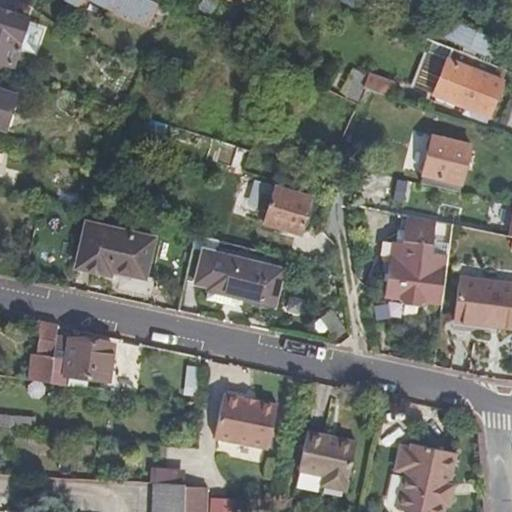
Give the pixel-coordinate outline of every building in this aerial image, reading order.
[(69,0),(82,6),(84,0),(91,0),(147,27),(159,3),(152,0),(69,0)] [(0,62),(13,67),(28,21),(0,11),(0,62)] [(493,54),(499,39),(454,18),(447,33),(493,54)] [(418,86),(433,92),(453,46),(438,39),(418,86)] [(505,68),(453,46),(433,92),(464,105),(482,112),(486,114),(505,68)] [(369,88),(372,89),(387,94),(391,81),(372,74),(367,87),(369,88)] [(0,120),(3,110),(10,112),(16,95),(0,90),(0,120)] [(479,120),(482,112),(464,105),(461,112),(479,120)] [(3,110),(0,120),(0,129),(4,130),(10,112),(3,110)] [(431,134),(419,181),(439,186),(441,177),(460,181),(469,143),(431,134)] [(330,173),(333,160),(311,153),(307,166),(330,173)] [(311,196),(276,187),(265,221),(302,230),(311,196)] [(423,303),(441,305),(448,256),(433,255),(437,220),(405,213),(403,231),(402,244),(391,243),(389,262),(393,262),(392,274),(387,274),(384,297),(401,300),(403,304),(418,306),(423,303)] [(145,275),(154,236),(90,220),(79,265),(111,273),(113,267),(145,275)] [(402,244),(403,231),(399,231),(392,236),(391,243),(402,244)] [(190,244),(183,278),(207,284),(205,296),(236,303),(239,291),(273,298),(280,264),(190,244)] [(511,325),(511,321),(511,280),(457,274),(452,318),(511,325)] [(53,382),(57,336),(58,326),(41,323),(38,352),(33,352),(31,379),(53,382)] [(112,343),(57,336),(53,382),(65,383),(66,373),(109,379),(112,343)] [(199,372),(185,371),(183,391),(198,392),(199,372)] [(276,404),(257,400),(256,403),(242,400),(243,398),(223,394),(215,438),(268,448),(276,404)] [(307,430),(297,468),(321,476),(319,486),(344,491),(355,442),(307,430)] [(412,469),(456,474),(461,450),(428,443),(414,441),(413,447),(405,445),(400,468),(412,469)] [(319,486),(321,476),(297,468),(295,478),(319,486)] [(454,479),(456,474),(412,469),(406,496),(453,498),(458,479),(454,479)] [(181,511),(183,488),(183,484),(155,483),(152,511),(181,511)] [(183,488),(181,511),(205,511),(206,489),(183,488)] [(453,498),(406,496),(404,508),(426,511),(446,511),(449,500),(453,501),(453,498)]
